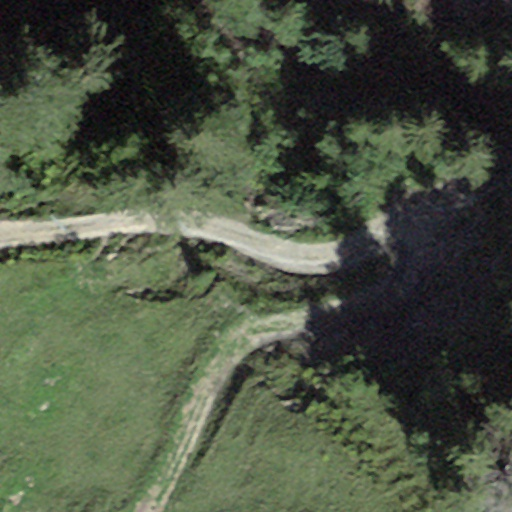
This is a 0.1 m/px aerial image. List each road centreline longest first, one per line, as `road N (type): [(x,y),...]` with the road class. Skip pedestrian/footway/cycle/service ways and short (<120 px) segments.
road 1 (track): [(511,154),(436,212),(367,244),(319,253),(221,224),(0,235)]
road 2 (track): [(150,511),(226,351),(252,329),(364,296),(395,270),(436,212)]
